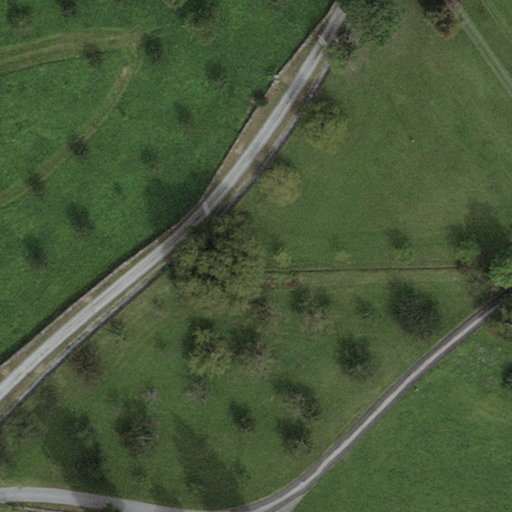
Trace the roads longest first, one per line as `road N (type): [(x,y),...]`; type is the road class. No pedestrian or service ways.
road 1 (track): [(0,394),(188,210),(346,0)]
road 2 (unclassified): [(191,511),(266,505),(347,443),(511,280)]
road 3 (unclassified): [(0,494),(127,511)]
